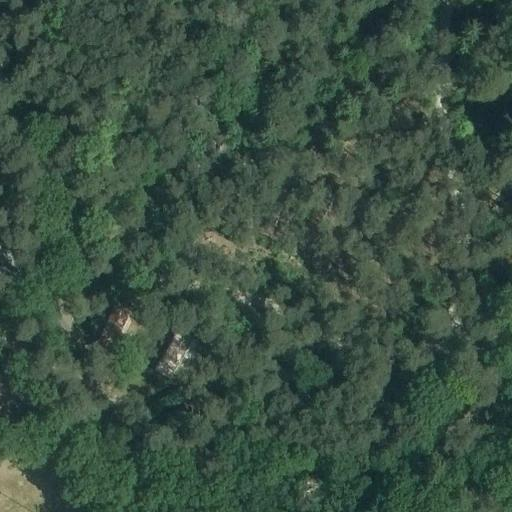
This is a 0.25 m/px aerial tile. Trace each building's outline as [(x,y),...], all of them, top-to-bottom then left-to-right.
[(10,285),(21,279),(0,241),(0,276),(4,275),(10,285)] [(69,348),(82,338),(56,302),(42,313),(69,348)] [(94,350),(110,357),(126,318),(110,311),(94,350)] [(200,348),(190,342),(177,335),(154,374),(167,381),(180,359),(190,364),(200,348)] [(0,406),(15,411),(20,393),(0,387),(0,406)]
